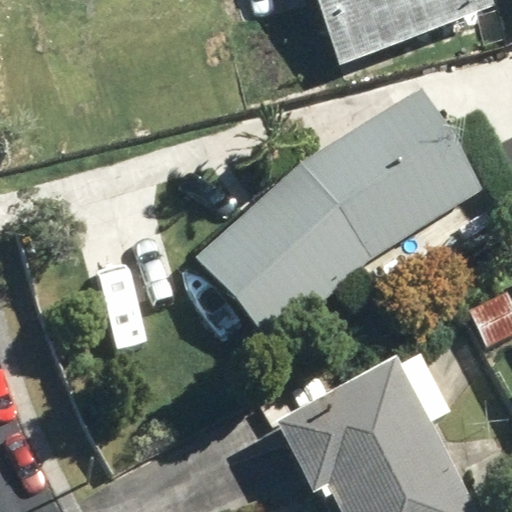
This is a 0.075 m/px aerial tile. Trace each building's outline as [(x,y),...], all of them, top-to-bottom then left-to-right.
[(321,0),(346,61),(494,4),(492,0),(321,0)] [(313,24),(244,42),(259,104),(332,85),(313,24)] [(187,272),(263,354),(356,272),(463,209),(440,164),(451,157),(423,110),(286,185),(187,272)] [(511,144),(484,160),(511,210),(511,144)] [(463,319),(479,353),(511,338),(511,324),(501,302),(463,319)] [(313,502),(319,511),(450,511),(414,444),(436,431),(401,366),(264,436),(301,508),(313,502)]
